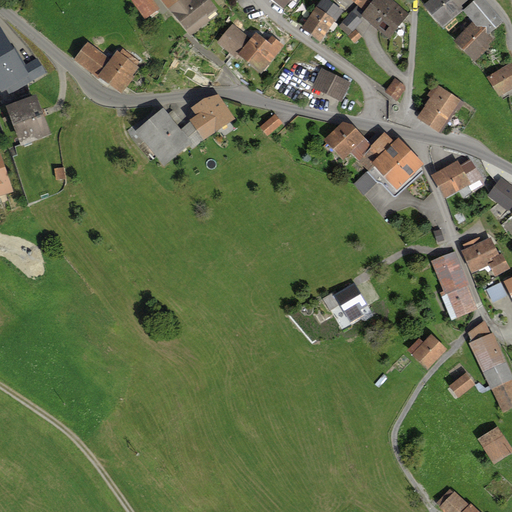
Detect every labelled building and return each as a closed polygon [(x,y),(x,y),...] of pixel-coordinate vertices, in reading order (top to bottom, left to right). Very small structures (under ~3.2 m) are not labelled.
[(155,11),(146,0),(134,0),(128,5),(141,22),(155,11)] [(151,0),(183,41),(216,16),(204,0),(191,0),(188,3),(186,0),(151,0)] [(319,45),(344,13),(326,0),(323,0),(300,30),(319,45)] [(344,0),(356,10),(363,0),(344,0)] [(408,13),(392,0),(373,0),(359,17),(384,40),(408,13)] [(435,0),(423,10),(438,29),(474,0),(435,0)] [(481,0),(464,15),(472,24),(450,44),(472,68),(499,43),(488,31),(500,21),(481,0)] [(360,25),(352,16),(341,26),(349,35),(360,25)] [(247,39),(231,26),(215,46),(256,79),(283,47),(269,36),(263,43),(251,34),(247,39)] [(22,69),(0,30),(0,86),(5,94),(44,72),(37,60),(22,69)] [(355,43),(363,37),(357,31),(349,37),(355,43)] [(112,64),(86,46),(76,60),(122,92),(140,68),(119,53),(112,64)] [(221,67),(189,47),(175,71),(206,90),(221,67)] [(494,97),(511,87),(511,64),(485,79),(494,97)] [(351,83),(319,70),(311,91),(342,104),(351,83)] [(410,90),(398,80),(387,93),(398,103),(410,90)] [(461,103),(441,88),(416,121),(436,136),(461,103)] [(34,96),(9,108),(24,143),(47,133),(34,96)] [(214,100),(191,115),(195,121),(185,128),(199,148),(232,126),(214,100)] [(187,144),(159,110),(131,133),(158,167),(187,144)] [(280,126),(273,117),(257,131),(264,140),(280,126)] [(359,162),(373,148),(343,120),(317,144),(339,167),(351,155),(359,162)] [(419,166),(395,140),(364,168),(388,194),(419,166)] [(0,197),(18,191),(3,151),(0,152),(0,197)] [(458,160),(428,177),(441,200),(481,177),(472,160),(462,166),(458,160)] [(511,187),(501,179),(487,198),(503,211),(511,199),(511,187)] [(492,237),(463,251),(474,273),(488,266),(493,277),(508,270),(492,237)] [(479,310),(457,253),(430,264),(452,320),(479,310)] [(511,278),(502,284),(511,303),(511,278)] [(372,306),(355,279),(321,299),(330,314),(339,309),(347,321),(372,306)] [(511,407),(511,378),(491,333),(467,344),(500,414),(511,407)] [(444,351),(429,336),(408,357),(422,372),(444,351)] [(466,373),(446,388),(454,399),(474,384),(466,373)] [(511,451),(497,427),(476,440),(491,466),(511,453),(511,451)] [(475,511),(455,492),(437,510),(439,511),(475,511)]
